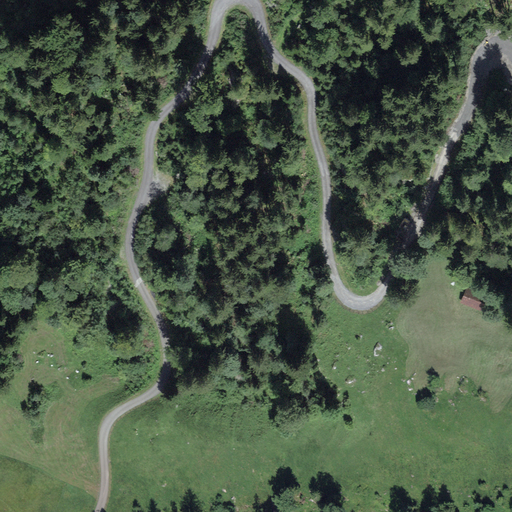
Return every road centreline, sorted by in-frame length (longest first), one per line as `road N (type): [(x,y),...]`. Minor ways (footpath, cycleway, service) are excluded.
road 1 (track): [(249,0),(272,54),(307,87),(331,267),(342,292),(357,301),(382,289),(428,203),(485,49),(501,43),(511,50)]
road 2 (track): [(129,237),(148,182),(151,127),(199,69),(225,0)]
